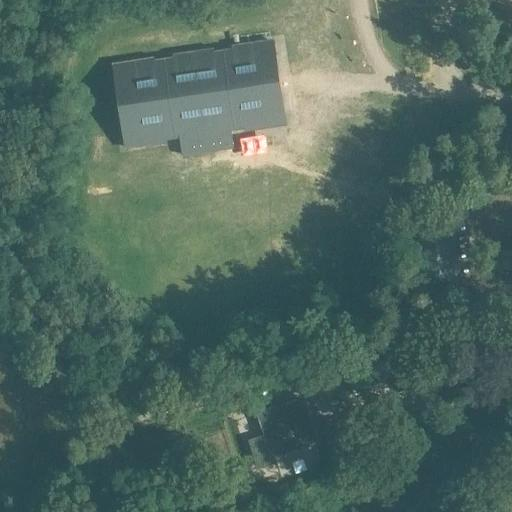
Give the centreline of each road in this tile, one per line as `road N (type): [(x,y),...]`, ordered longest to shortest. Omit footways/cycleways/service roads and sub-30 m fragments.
road 1 (track): [(511,103),(446,101),(394,86),(287,85)]
road 2 (track): [(511,406),(470,415),(360,401)]
